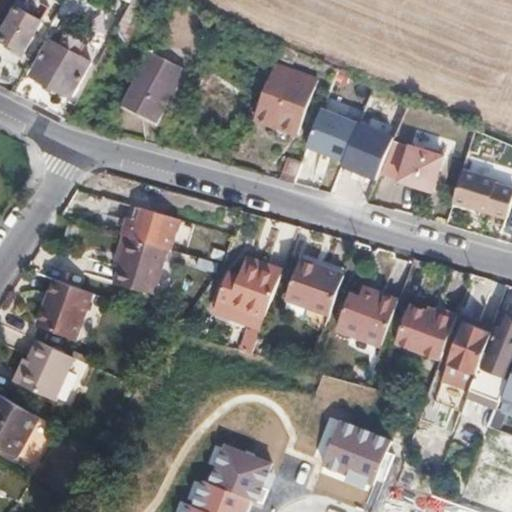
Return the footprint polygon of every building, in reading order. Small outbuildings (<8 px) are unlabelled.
[(18,8),(0,38),(25,51),(42,21),(18,8)] [(53,40),(34,74),(71,94),(91,60),(53,40)] [(149,51),(123,100),(156,118),(184,70),(149,51)] [(277,67),(265,99),(273,102),(274,104),(290,110),(291,108),(304,112),(305,111),(316,81),(277,67)] [(210,80),(198,107),(227,120),(239,92),(210,80)] [(326,106),(309,146),(350,164),(368,124),(326,106)] [(412,146),(401,179),(433,188),(443,156),(412,146)] [(287,155),(278,178),(292,182),(301,160),(287,155)] [(511,193),(511,187),(461,173),(454,200),(505,215),(511,193)] [(139,207),(130,235),(132,236),(171,247),(173,247),(181,219),(180,218),(139,207)] [(69,223),(63,244),(73,247),(79,226),(69,223)] [(171,247),(132,236),(118,281),(156,293),(171,247)] [(345,274),(347,268),(304,253),(302,259),(345,274)] [(247,263),(280,275),(283,267),(250,256),(247,263)] [(288,297),(331,312),(345,274),(302,259),(288,297)] [(218,297),(266,314),(280,275),(247,263),(242,277),(227,272),(218,297)] [(93,293),(56,279),(39,326),(76,339),(93,293)] [(337,327),(349,331),(383,344),(393,314),(399,300),(364,287),(361,295),(351,292),(337,327)] [(397,340),(443,357),(459,315),(439,308),(437,313),(410,304),(397,340)] [(491,352),(511,360),(511,316),(505,314),(491,352)] [(450,363),(478,374),(494,332),(481,326),(466,321),(450,363)] [(345,343),(378,356),(383,344),(349,331),(345,343)] [(75,357),(39,341),(20,383),(56,399),(75,357)] [(39,419),(0,396),(0,450),(16,459),(39,419)] [(372,487),(393,441),(340,421),(322,467),(372,487)] [(247,511),(274,460),(228,442),(191,511),(247,511)]
